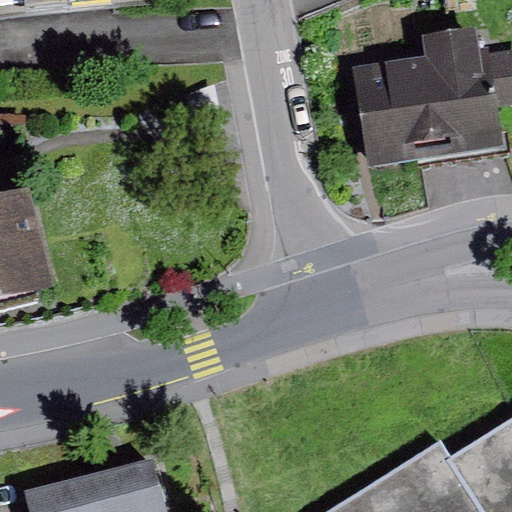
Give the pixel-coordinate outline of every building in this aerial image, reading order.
[(0,0),(0,13),(138,0),(0,0)] [(414,74),(346,83),(360,187),(493,170),(486,116),(511,112),(511,68),(475,73),(471,46),(411,54),(414,74)] [(27,118),(0,117),(0,127),(26,129),(27,118)] [(31,198),(0,205),(0,311),(56,298),(31,198)] [(511,511),(511,425),(452,462),(483,511),(511,511)] [(483,511),(452,462),(442,446),(336,511),(483,511)] [(142,511),(135,482),(14,511),(142,511)]
